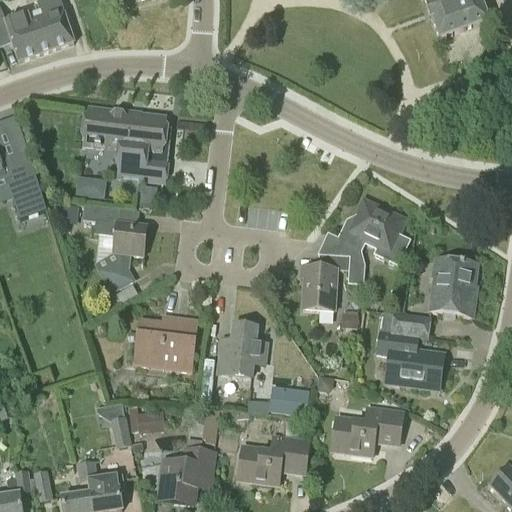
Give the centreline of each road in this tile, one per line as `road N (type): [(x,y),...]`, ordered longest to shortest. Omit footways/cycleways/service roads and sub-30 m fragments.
road 1 (residential): [(195,72),(395,166),(511,187)]
road 2 (residential): [(364,511),(429,470),(476,419),(496,379),(511,296)]
road 3 (unclassified): [(0,95),(84,71),(146,65),(195,72)]
